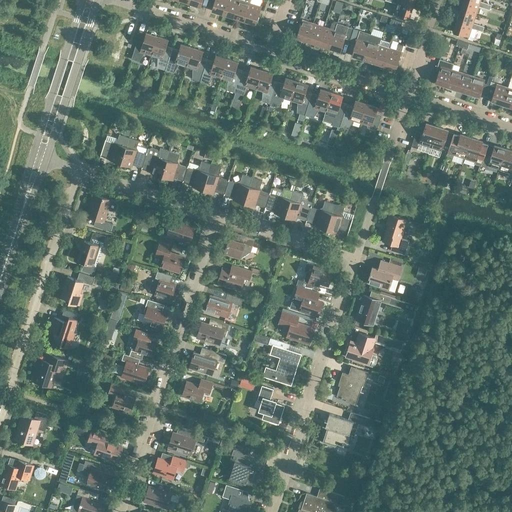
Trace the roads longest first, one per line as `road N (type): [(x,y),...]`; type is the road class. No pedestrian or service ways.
road 1 (residential): [(122,511),(217,217)]
road 2 (residential): [(274,511),(355,260)]
road 3 (residential): [(0,416),(76,174)]
road 4 (tertiary): [(46,165),(100,0)]
road 5 (tertiary): [(85,0),(30,160)]
road 6 (residential): [(409,97),(268,53)]
road 7 (residential): [(217,217),(76,174)]
road 8 (residential): [(355,260),(217,217)]
road 9 (residential): [(268,53),(133,8)]
